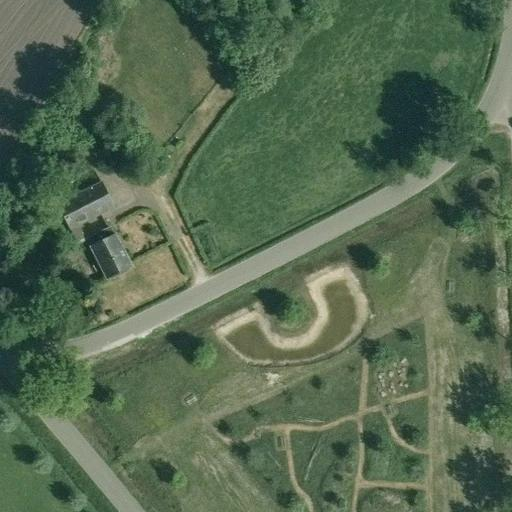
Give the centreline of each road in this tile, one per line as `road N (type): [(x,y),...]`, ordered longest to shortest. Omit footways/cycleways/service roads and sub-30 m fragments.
road 1 (tertiary): [(0,356),(103,343),(395,194),(435,171),(511,89)]
road 2 (unclassified): [(130,511),(0,356)]
